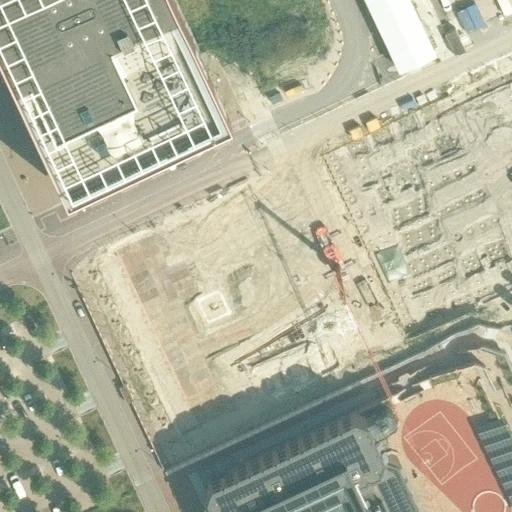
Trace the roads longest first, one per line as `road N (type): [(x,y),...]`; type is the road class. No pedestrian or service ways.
road 1 (motorway): [(164,511),(0,172)]
road 2 (unclassified): [(154,511),(39,261)]
road 3 (unclassified): [(39,261),(281,146)]
road 4 (residential): [(281,146),(511,37)]
road 5 (motorway): [(85,511),(0,329)]
road 6 (residential): [(393,377),(511,323)]
